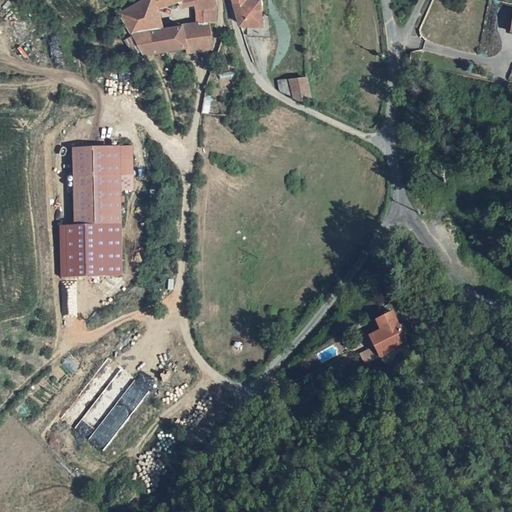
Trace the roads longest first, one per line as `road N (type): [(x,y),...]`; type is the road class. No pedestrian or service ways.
road 1 (unclassified): [(253,397),(192,352),(180,302),(187,160),(214,53),(217,0)]
road 2 (unclassified): [(398,189),(363,259),(253,397)]
road 3 (unclassified): [(391,143),(269,91),(241,59),(223,0)]
road 4 (track): [(187,160),(128,109),(0,50)]
road 5 (tertiary): [(511,306),(476,297),(398,189)]
road 6 (unclassified): [(253,397),(162,511)]
